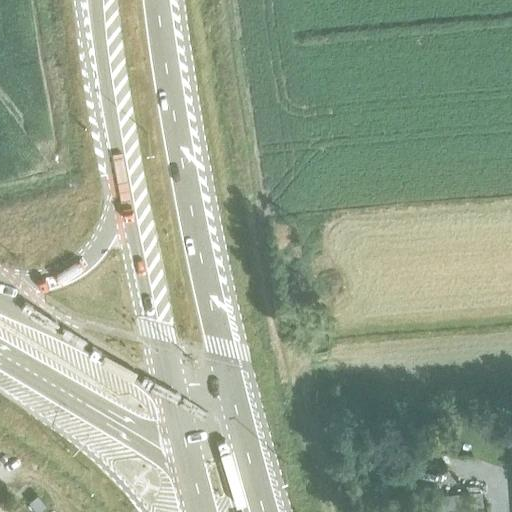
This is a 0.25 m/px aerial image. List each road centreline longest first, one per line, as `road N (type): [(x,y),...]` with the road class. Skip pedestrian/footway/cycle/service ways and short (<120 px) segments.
road 1 (trunk): [(242,442),(176,132),(157,0)]
road 2 (trunk): [(121,178),(174,402)]
road 3 (primary): [(0,350),(159,445),(185,444)]
road 4 (primary): [(174,402),(0,293)]
road 5 (trunk): [(96,0),(121,178)]
road 6 (trunk): [(121,178),(117,210),(98,242),(66,268),(0,279)]
